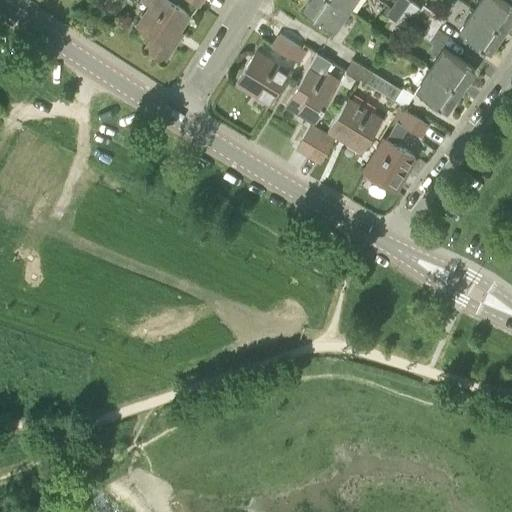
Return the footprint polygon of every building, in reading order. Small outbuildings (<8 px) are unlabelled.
[(152,8),(139,27),(154,37),(147,48),(162,58),(175,38),(172,36),(189,12),(171,0),(143,0),(143,1),(152,8)] [(336,28),(350,8),(338,0),(309,0),(304,7),(336,28)] [(410,0),(395,0),(386,14),(396,21),(410,0)] [(410,0),(396,21),(407,28),(409,25),(416,14),(422,7),(410,0)] [(504,30),(511,18),(511,5),(503,0),(479,0),(474,9),(504,30)] [(416,14),(437,29),(445,18),(424,4),(422,7),(416,14)] [(490,50),(504,30),(474,9),(459,29),(490,50)] [(430,39),(437,29),(416,14),(409,25),(430,39)] [(280,34),(272,46),(298,60),(304,50),(280,34)] [(461,89),(475,69),(444,48),(431,68),(461,89)] [(237,79),(271,100),(288,72),(254,51),(237,79)] [(352,58),(345,69),(367,83),(374,72),(352,58)] [(313,119),(314,120),(338,82),(321,71),(320,73),(309,66),(286,103),(298,110),(301,106),(316,115),(313,119)] [(461,89),(431,68),(417,89),(447,110),(461,89)] [(374,72),(367,83),(395,100),(402,89),(374,72)] [(329,127),(364,148),(381,119),(347,99),(329,127)] [(420,135),(427,123),(402,107),(394,119),(420,135)] [(310,124),(296,146),(309,153),(323,132),(310,124)] [(323,132),(309,153),(321,161),(334,139),(323,132)] [(366,171),(394,189),(415,154),(386,137),(366,171)]
